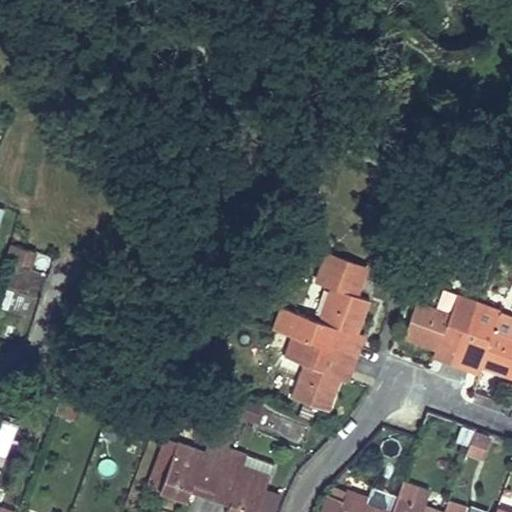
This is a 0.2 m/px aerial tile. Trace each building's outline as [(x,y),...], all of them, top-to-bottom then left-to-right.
[(7,260),(31,267),(37,251),(13,244),(7,260)] [(370,300),(355,296),(366,267),(328,253),(317,283),(333,288),(320,320),(282,307),(273,328),(293,335),(356,358),(361,346),(362,344),(348,338),(350,331),(357,334),(358,332),(370,300)] [(441,360),(455,365),(479,302),(458,294),(450,314),(417,301),(403,338),(434,349),(438,350),(441,343),(447,345),(441,360)] [(511,378),(511,319),(498,315),(499,310),(479,302),(455,365),(469,371),(475,356),(482,359),(479,366),(482,367),(511,378)] [(362,344),(365,335),(358,332),(357,334),(350,331),(348,338),(362,344)] [(356,358),(293,335),(285,356),(304,364),(292,397),(329,410),(340,379),(341,376),(334,373),(336,367),(351,372),(356,358)] [(441,360),(447,345),(441,343),(438,350),(434,349),(432,357),(441,360)] [(479,366),(482,359),(475,356),(469,371),(479,375),(482,367),(479,366)] [(351,372),(336,367),(334,373),(341,376),(340,379),(347,381),(351,372)] [(56,412),(75,419),(80,406),(61,399),(56,412)] [(5,422),(0,432),(0,451),(3,453),(16,427),(5,422)] [(488,438),(474,432),(466,453),(480,459),(488,438)] [(159,489),(177,441),(167,437),(149,485),(159,489)] [(228,447),(229,444),(210,438),(205,452),(202,461),(221,468),(228,447)] [(221,468),(202,461),(205,452),(177,441),(159,489),(187,500),(191,489),(197,491),(211,496),(221,468)] [(247,454),(228,447),(221,468),(211,496),(223,500),(229,502),(225,511),(256,511),(271,475),(270,474),(274,464),(247,454)] [(421,511),(424,505),(430,491),(403,481),(398,495),(391,511),(421,511)] [(391,511),(398,495),(372,486),(368,497),(347,489),(342,501),(328,496),(321,511),(391,511)]
